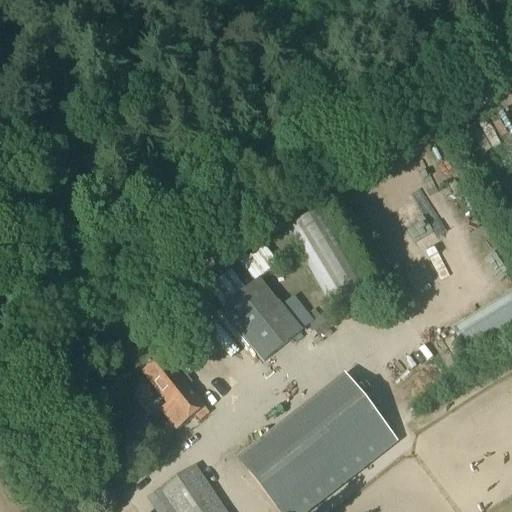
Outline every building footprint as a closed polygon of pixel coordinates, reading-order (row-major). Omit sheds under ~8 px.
[(454,152),(447,157),(461,182),(468,177),(454,152)] [(435,161),(447,183),(456,178),(445,156),(435,161)] [(424,174),(414,180),(424,196),(434,190),(424,174)] [(363,206),(372,228),(390,222),(381,199),(363,206)] [(321,211),(285,233),(336,318),(372,296),(321,211)] [(400,249),(416,239),(409,228),(393,238),(400,249)] [(259,283),(221,312),(262,365),(300,335),(259,283)] [(511,298),(455,335),(473,362),(511,337),(511,298)] [(325,315),(308,329),(318,340),(334,327),(325,315)] [(165,361),(143,378),(168,410),(161,416),(174,433),(192,419),(196,424),(206,416),(202,411),(203,410),(165,361)] [(347,387),(244,475),(275,511),(300,511),(389,436),(347,387)] [(78,472),(99,501),(111,493),(89,463),(78,472)] [(221,511),(193,469),(145,501),(152,511),(221,511)]
